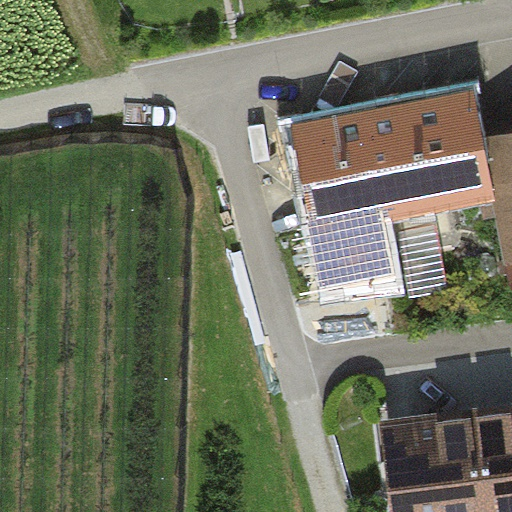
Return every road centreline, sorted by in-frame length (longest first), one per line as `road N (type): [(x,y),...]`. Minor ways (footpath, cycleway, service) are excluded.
road 1 (residential): [(511,18),(205,88)]
road 2 (track): [(205,88),(0,125)]
